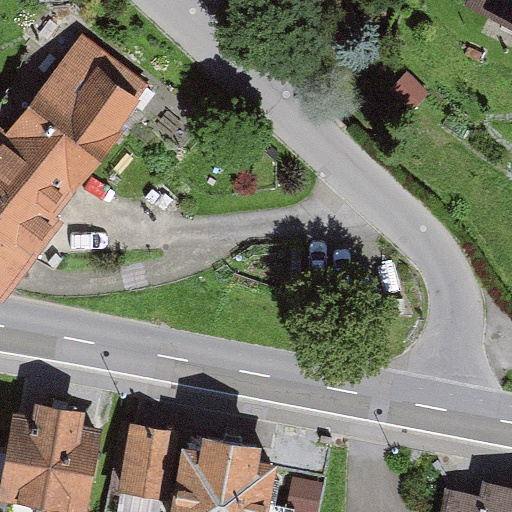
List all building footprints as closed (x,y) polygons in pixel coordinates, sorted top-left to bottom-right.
[(511,0),(473,0),(511,17),(511,0)] [(6,82),(0,90),(0,279),(148,86),(78,33),(28,99),(6,82)] [(28,423),(8,420),(0,477),(0,506),(39,511),(83,511),(96,430),(75,427),(77,413),(31,406),(28,423)] [(171,432),(129,425),(117,494),(159,501),(171,432)] [(196,456),(182,453),(172,511),(251,511),(259,464),(245,462),(247,448),(198,441),(196,456)] [(511,511),(511,491),(478,486),(476,498),(437,491),(433,511),(511,511)]
